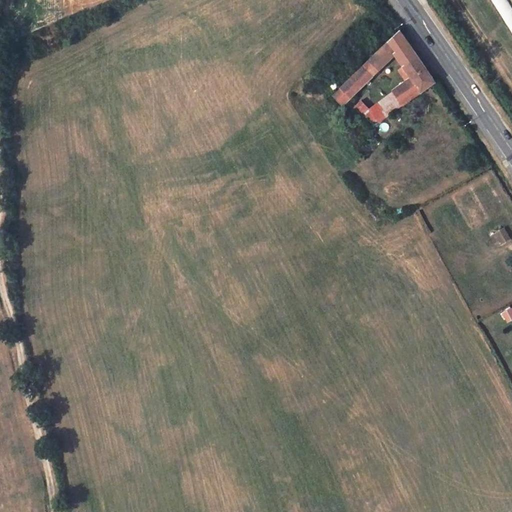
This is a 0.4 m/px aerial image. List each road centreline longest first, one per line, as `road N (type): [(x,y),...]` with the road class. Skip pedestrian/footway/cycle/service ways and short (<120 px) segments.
road 1 (track): [(53,511),(0,263)]
road 2 (primary): [(511,147),(407,0)]
